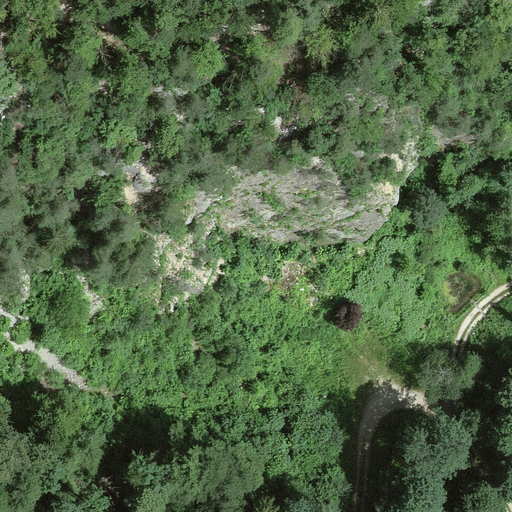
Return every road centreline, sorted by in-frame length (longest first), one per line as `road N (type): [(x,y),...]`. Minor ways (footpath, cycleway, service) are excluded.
road 1 (track): [(509,511),(450,418),(408,396),(383,401),(363,437),(356,511)]
road 2 (track): [(450,418),(450,353),(470,313),(511,283)]
